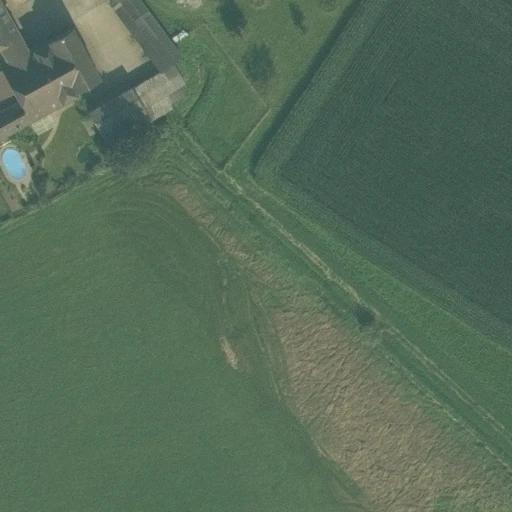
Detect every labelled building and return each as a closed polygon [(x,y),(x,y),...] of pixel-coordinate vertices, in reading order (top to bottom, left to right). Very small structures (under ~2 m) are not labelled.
[(108,0),(159,70),(172,61),(179,57),(138,0),(108,0)] [(0,43),(18,33),(0,1),(0,43)] [(32,49),(60,103),(77,93),(75,89),(98,77),(72,27),(32,49)] [(18,33),(0,43),(0,51),(7,62),(28,51),(18,33)] [(0,135),(28,120),(48,109),(60,103),(32,49),(28,51),(7,62),(0,65),(0,67),(1,69),(19,100),(0,109),(0,135)] [(172,63),(144,80),(155,99),(179,85),(184,82),(172,63)] [(0,69),(0,109),(19,100),(1,69),(0,69)] [(132,89),(142,106),(155,99),(144,80),(131,87),(132,89)] [(142,106),(150,120),(171,108),(169,104),(185,94),(179,85),(155,99),(142,106)] [(142,106),(132,89),(88,114),(107,145),(150,120),(142,106)] [(48,109),(28,120),(36,133),(55,122),(48,109)] [(81,121),(88,135),(97,131),(89,117),(81,121)]
